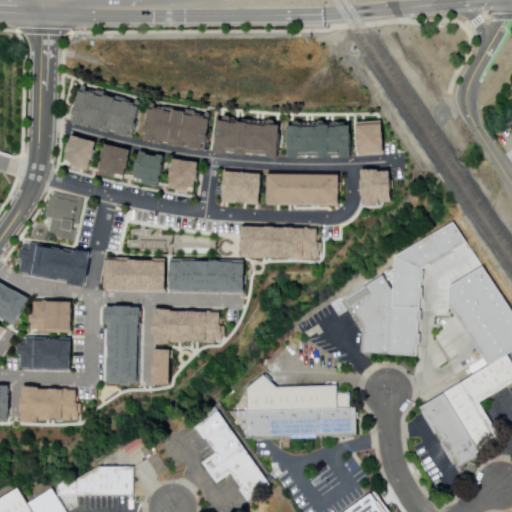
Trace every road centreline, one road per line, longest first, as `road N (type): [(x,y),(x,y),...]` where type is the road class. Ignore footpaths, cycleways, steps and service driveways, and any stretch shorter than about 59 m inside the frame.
road 1 (residential): [(356,163),(355,203),(343,219),(166,209),(9,169)]
road 2 (residential): [(380,162),(215,157),(58,122)]
road 3 (tertiary): [(203,4),(269,15),(470,0)]
road 4 (residential): [(0,267),(43,288),(237,300)]
road 5 (tertiary): [(42,31),(36,162),(0,234)]
road 6 (residential): [(511,187),(464,102),(511,2)]
road 7 (residential): [(111,197),(96,243),(87,379)]
road 8 (tertiary): [(203,4),(21,0)]
road 9 (residential): [(423,511),(396,461),(390,394)]
